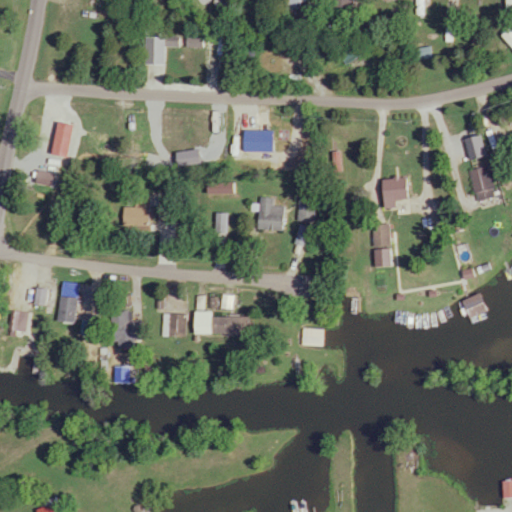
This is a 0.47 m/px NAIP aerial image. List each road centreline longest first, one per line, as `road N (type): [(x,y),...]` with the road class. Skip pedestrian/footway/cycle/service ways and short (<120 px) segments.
road 1 (residential): [(17,90),(421,101),(511,73)]
road 2 (residential): [(309,289),(0,254)]
